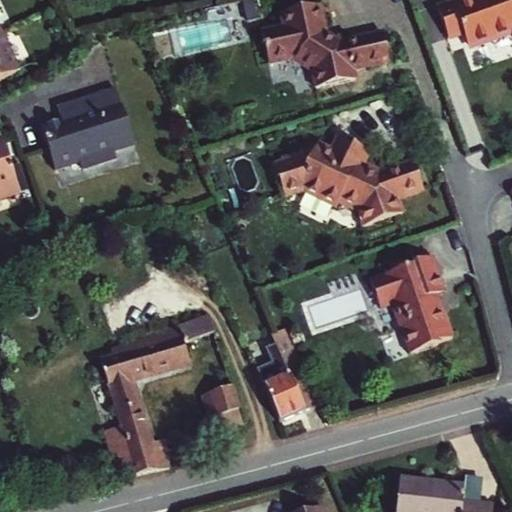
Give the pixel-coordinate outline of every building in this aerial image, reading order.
[(283,27),(261,32),(268,64),(291,59),(313,71),(317,87),(356,78),(353,68),(390,60),(383,30),(347,39),(337,34),(335,38),(325,33),(319,5),(280,14),(283,27)] [(0,78),(17,70),(0,34),(0,78)] [(137,136),(118,80),(71,96),(76,110),(64,114),(43,122),(57,163),(82,154),(84,162),(119,150),(116,143),(137,136)] [(64,114),(76,110),(71,96),(60,100),(64,114)] [(365,162),(371,149),(339,135),(333,149),(319,143),(317,146),(311,160),(303,154),(299,155),(298,151),(282,156),(283,160),(274,162),(283,193),(301,188),(336,203),(338,198),(358,206),(362,222),(402,211),(398,195),(425,188),(417,159),(388,167),(387,171),(365,162)] [(0,199),(23,192),(6,141),(0,142),(0,199)] [(311,160),(317,146),(298,151),(299,155),(303,154),(311,160)] [(442,294),(430,258),(413,264),(400,268),(401,270),(390,274),(368,282),(377,310),(390,306),(398,329),(400,329),(409,356),(435,347),(435,345),(450,340),(441,313),(438,313),(433,298),(442,294)] [(390,274),(401,270),(400,268),(413,264),(412,260),(388,269),(390,274)] [(121,426),(104,431),(117,474),(134,469),(136,475),(170,467),(167,449),(165,437),(150,441),(130,379),(190,359),(183,340),(214,330),(209,313),(109,345),(113,357),(101,361),(121,426)] [(287,326),(272,331),(278,344),(306,410),(321,404),(287,326)] [(306,410),(278,344),(266,348),(272,361),(256,368),(279,422),(306,410)] [(239,406),(232,384),(210,392),(222,431),(244,424),(237,406),(239,406)] [(222,431),(210,392),(201,395),(214,433),(222,431)] [(463,484),(399,477),(395,511),(491,511),(492,503),(461,499),(463,484)]
